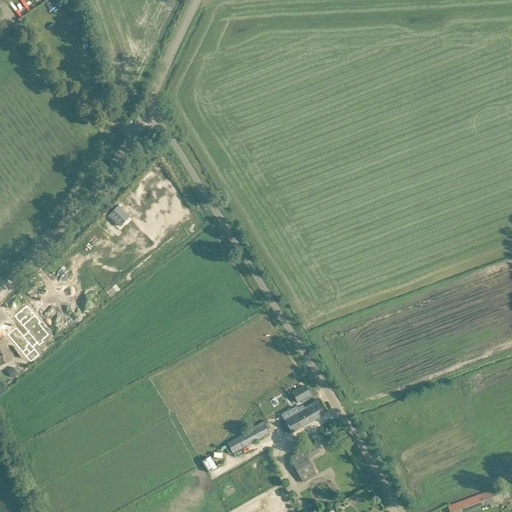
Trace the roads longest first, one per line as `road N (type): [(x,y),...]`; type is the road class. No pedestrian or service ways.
road 1 (unclassified): [(400,511),(148,105)]
road 2 (unclassified): [(0,292),(90,194),(148,105)]
